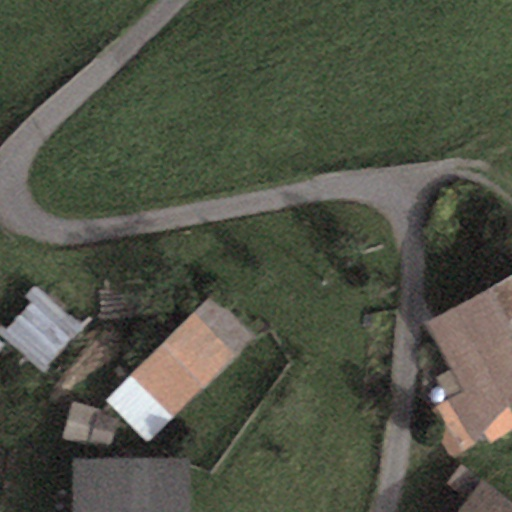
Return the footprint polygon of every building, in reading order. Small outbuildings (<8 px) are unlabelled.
[(511,289),(496,299),(511,328),(511,289)] [(511,395),(511,328),(496,299),(441,328),(475,391),(455,402),(465,419),(443,433),(455,452),(470,442),(506,405),(504,401),(511,395)] [(167,348),(200,382),(244,338),(212,305),(167,348)] [(200,382),(167,348),(121,391),(156,425),(200,382)] [(107,445),(115,419),(102,415),(94,441),(107,445)] [(91,463),(90,511),(177,511),(177,463),(91,463)] [(473,511),(511,511),(511,506),(483,483),(473,496),(481,502),(473,511)]
